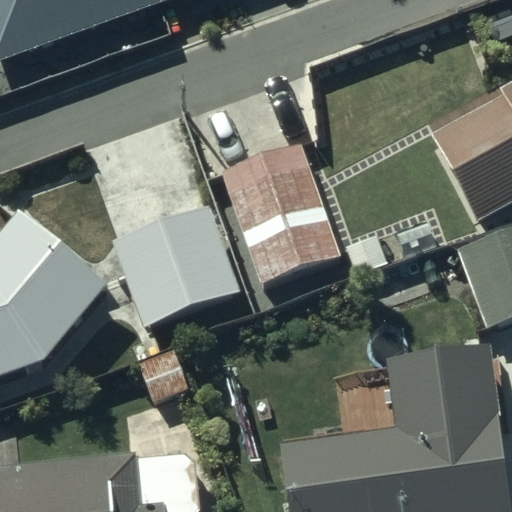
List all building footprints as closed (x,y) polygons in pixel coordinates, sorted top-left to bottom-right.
[(0,0),(0,68),(196,0),(0,0)] [(511,97),(501,103),(505,110),(436,147),(483,236),(511,221),(511,97)] [(300,149),(221,180),(258,293),(341,264),(300,149)] [(237,315),(207,228),(110,264),(140,349),(237,315)] [(0,257),(0,394),(44,378),(105,309),(20,235),(0,257)] [(511,242),(454,265),(486,344),(511,333),(511,242)] [(285,463),(291,511),(511,511),(511,508),(494,369),(392,383),(400,448),(285,463)] [(133,461),(0,472),(0,511),(196,511),(193,463),(133,468),(133,461)]
